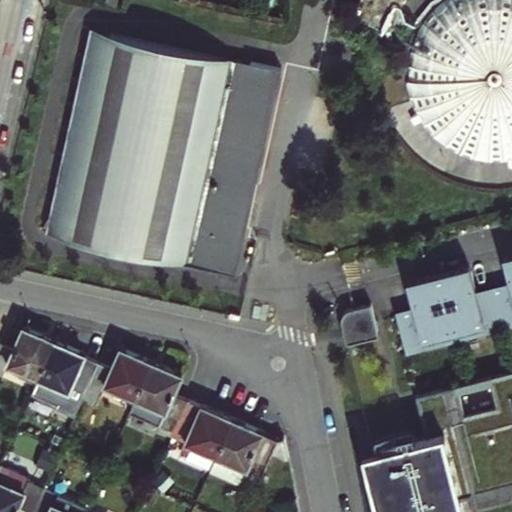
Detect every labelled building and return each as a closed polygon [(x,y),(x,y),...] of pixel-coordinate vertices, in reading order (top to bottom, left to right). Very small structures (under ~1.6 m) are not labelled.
[(402,0),(358,0),(352,14),(382,28),(388,31),(393,22),(403,27),(408,16),(397,10),(400,6),(402,0)] [(511,0),(443,0),(434,8),(425,19),(423,22),(414,37),(411,48),(409,54),(407,72),(409,89),(414,106),(422,122),(433,136),(447,147),(462,155),(479,161),(497,162),(511,161),(511,0)] [(178,262),(233,274),(279,62),(252,56),(251,59),(88,24),(44,228),(178,258),(178,262)] [(400,306),(410,344),(511,317),(511,245),(508,247),(511,263),(511,277),(481,285),(474,256),(410,272),(418,301),(400,306)] [(350,334),(383,327),(375,294),(349,300),(344,310),(350,334)] [(29,324),(18,349),(10,366),(40,379),(59,337),(45,332),(29,324)] [(78,411),(84,398),(100,359),(76,349),(77,345),(59,337),(40,379),(34,392),(78,411)] [(18,349),(0,340),(0,374),(6,377),(10,366),(18,349)] [(104,385),(133,399),(151,358),(131,349),(121,345),(113,365),(100,359),(84,398),(96,403),(104,385)] [(170,435),(188,395),(177,391),(175,390),(183,372),(165,364),(151,358),(133,399),(127,414),(159,428),(158,430),(170,435)] [(432,425),(376,439),(363,442),(380,511),(511,511),(511,360),(421,384),(432,425)] [(212,453),(214,448),(229,413),(210,405),(188,395),(170,435),(184,441),(212,453)] [(273,460),(300,473),(292,435),(284,437),(253,423),(229,413),(214,448),(241,460),(234,476),(261,488),(273,460)] [(207,465),(212,453),(184,441),(181,450),(187,453),(186,456),(207,465)] [(234,476),(241,460),(214,448),(212,453),(207,465),(234,476)] [(0,511),(34,511),(43,493),(45,487),(31,481),(32,477),(3,464),(1,468),(0,470),(0,511)] [(85,511),(43,493),(34,511),(85,511)]
